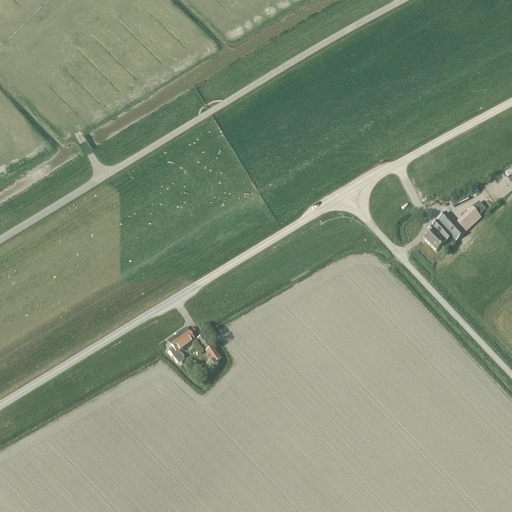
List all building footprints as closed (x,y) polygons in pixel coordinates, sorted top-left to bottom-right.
[(454,208),(468,201),(465,193),(450,200),(454,208)] [(465,233),(481,219),(480,218),(486,212),(478,203),(472,209),(471,209),(456,223),(465,233)] [(456,242),(465,234),(447,213),(428,231),(431,233),(424,240),(437,252),(452,237),(456,242)] [(176,355),(195,341),(186,329),(167,342),(176,355)] [(205,352),(211,348),(202,336),(196,340),(205,352)] [(214,366),(221,361),(212,348),(205,353),(214,366)]
